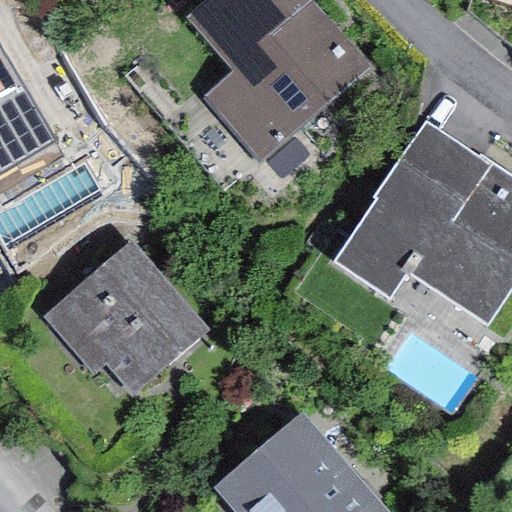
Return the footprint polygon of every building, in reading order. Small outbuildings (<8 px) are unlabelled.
[(371,66),(311,0),(211,0),(186,22),(232,74),(201,102),(258,166),(371,66)] [(0,204),(0,198),(88,146),(73,120),(50,134),(0,49),(0,222),(8,218),(0,204)] [(511,181),(425,124),(328,269),(383,306),(403,277),(511,349),(511,181)] [(205,335),(130,245),(39,321),(90,382),(101,372),(126,402),(205,335)] [(223,511),(385,511),(300,417),(210,497),(223,511)]
